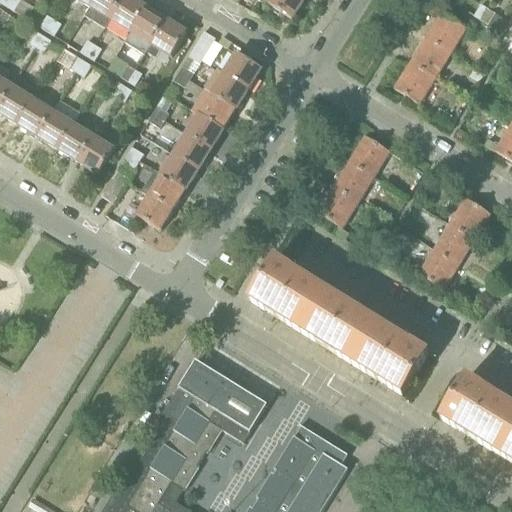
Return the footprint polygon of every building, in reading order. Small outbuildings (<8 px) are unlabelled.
[(0,0),(0,5),(7,10),(13,0),(0,0)] [(18,0),(13,0),(7,10),(28,22),(34,12),(21,4),(21,2),(18,0)] [(73,10),(79,1),(92,9),(97,0),(68,0),(65,6),(73,10)] [(124,0),(97,0),(92,9),(101,15),(96,23),(99,25),(107,30),(112,22),(124,0)] [(124,0),(112,22),(132,34),(147,11),(129,0),(124,0)] [(273,0),(269,6),(277,11),(281,13),(293,21),(305,0),(304,0),(273,0)] [(481,23),(488,11),(481,7),(474,19),(481,23)] [(166,23),(147,11),(132,34),(152,47),(166,23)] [(495,16),(488,11),(481,23),(502,36),(508,25),(494,16),(495,16)] [(11,18),(4,14),(0,21),(0,26),(4,30),(11,18)] [(426,40),(451,56),(467,30),(442,15),(426,40)] [(48,19),(41,30),(48,34),(55,23),(48,19)] [(55,23),(48,34),(55,38),(62,27),(55,23)] [(187,36),(166,23),(152,47),(147,55),(156,61),(161,52),(172,59),(187,36)] [(205,34),(194,52),(205,59),(215,43),(216,41),(205,34)] [(31,46),(38,50),(45,39),(38,35),(31,46)] [(52,43),(45,39),(38,50),(44,55),(52,43)] [(426,40),(410,66),(435,81),(451,56),(426,40)] [(88,43),(81,54),(88,59),(95,48),(88,43)] [(95,48),(88,59),(96,63),(103,52),(95,48)] [(194,52),(189,59),(201,66),(205,59),(194,52)] [(225,78),(249,92),(262,71),(238,57),(225,78)] [(71,71),(78,76),(85,64),(78,60),(71,71)] [(92,68),(85,64),(78,76),(85,80),(92,68)] [(420,106),(435,81),(410,66),(395,91),(420,106)] [(129,68),(122,80),(129,84),(136,73),(129,68)] [(183,69),(179,76),(190,84),(195,77),(183,69)] [(479,85),(484,77),(473,70),(468,78),(479,85)] [(136,73),(129,84),(136,88),(143,77),(136,73)] [(218,73),(206,93),(236,112),(249,92),(225,78),(218,73)] [(111,96),(118,101),(126,89),(105,76),(105,77),(100,84),(97,89),(111,97),(111,96)] [(179,76),(174,83),(184,89),(186,90),(190,84),(179,76)] [(0,82),(0,111),(16,85),(8,80),(7,79),(3,85),(0,82)] [(16,85),(0,111),(0,115),(6,119),(19,126),(33,103),(23,97),(28,89),(18,82),(17,84),(16,85)] [(133,93),(126,89),(118,101),(125,105),(133,93)] [(236,112),(206,93),(192,114),(200,118),(223,133),(236,112)] [(462,98),(459,103),(465,107),(468,103),(462,98)] [(33,103),(19,126),(32,135),(39,139),(53,115),(33,103)] [(158,110),(154,117),(165,124),(169,117),(158,110)] [(53,115),(39,139),(46,143),(59,151),(73,128),(53,115)] [(161,131),(165,124),(154,117),(149,124),(161,131)] [(200,118),(188,138),(211,152),(223,133),(200,118)] [(73,128),(59,151),(73,160),(79,164),(94,140),(93,140),(97,134),(88,128),(84,134),(73,128)] [(511,163),(511,128),(496,153),(511,163)] [(188,138),(175,158),(199,173),(211,152),(188,138)] [(392,155),(390,154),(366,139),(349,165),(376,181),(392,155)] [(94,140),(79,164),(86,168),(100,177),(114,153),(94,140)] [(133,150),(129,157),(140,164),(144,157),(133,150)] [(136,171),(140,164),(129,157),(124,164),(136,171)] [(186,193),(199,173),(175,158),(163,178),(186,193)] [(349,165),(334,190),(360,206),(376,181),(349,165)] [(149,200),(150,198),(174,213),(186,193),(163,178),(155,173),(141,195),(149,200)] [(114,206),(115,204),(129,182),(118,175),(103,199),(114,206)] [(360,206),(334,190),(318,215),(344,231),(360,206)] [(150,198),(149,200),(138,218),(161,233),(174,213),(150,198)] [(450,227),(475,243),(491,217),(466,201),(450,227)] [(450,227),(434,252),(460,267),(475,243),(450,227)] [(339,229),(335,236),(347,243),(351,236),(342,231),(339,229)] [(444,293),(460,267),(434,252),(419,277),(444,293)] [(429,357),(292,272),(275,262),(274,265),(273,264),(264,280),(249,303),(403,398),(427,359),(429,357)] [(324,511),(348,473),(342,469),(345,464),(350,467),(353,462),(300,429),(299,430),(301,431),(275,473),(277,474),(274,479),(272,477),(257,502),(259,503),(253,511),(251,511),(250,511),(186,511),(176,505),(184,493),(185,494),(200,470),(198,469),(206,455),(208,457),(222,434),(244,447),(267,409),(196,364),(163,417),(150,439),(113,498),(104,511),(324,511)] [(511,407),(483,390),(467,380),(466,383),(465,382),(455,398),(456,399),(442,422),(511,465),(511,407)] [(35,498),(30,506),(39,511),(43,511),(48,506),(35,498)]
